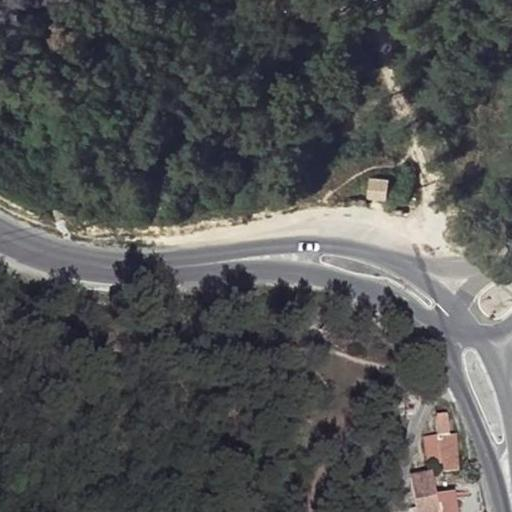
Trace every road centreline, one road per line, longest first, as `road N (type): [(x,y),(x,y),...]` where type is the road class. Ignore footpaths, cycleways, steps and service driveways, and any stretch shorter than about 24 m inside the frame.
road 1 (track): [(383,0),(400,94),(425,156),(429,215),(390,259)]
road 2 (secondary): [(0,227),(81,259),(212,262)]
road 3 (secondary): [(412,274),(347,245),(310,241),(212,262)]
road 4 (unclassified): [(443,364),(400,464),(396,511)]
road 5 (secondary): [(443,364),(511,504)]
road 6 (secondary): [(212,262),(352,287)]
road 7 (secondary): [(352,287),(423,335),(443,364)]
